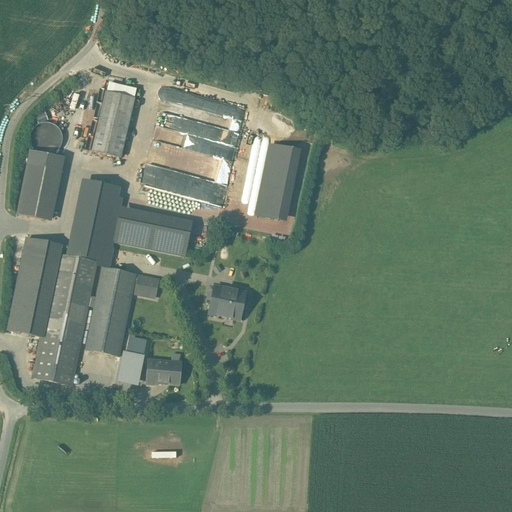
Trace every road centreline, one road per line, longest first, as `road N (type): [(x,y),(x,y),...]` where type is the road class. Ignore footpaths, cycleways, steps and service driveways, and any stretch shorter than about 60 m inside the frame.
road 1 (unclassified): [(10,409),(511,414)]
road 2 (unclassified): [(0,219),(10,126),(96,40)]
